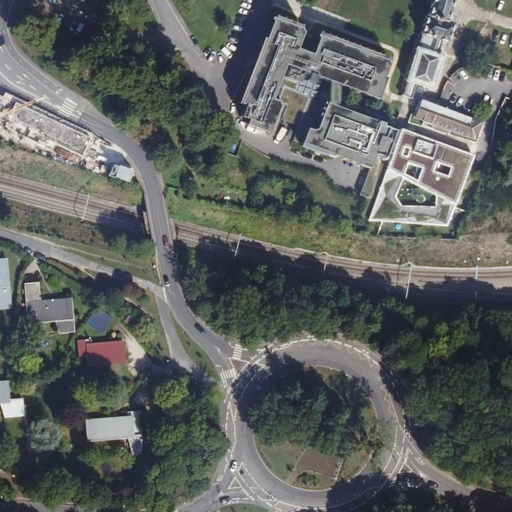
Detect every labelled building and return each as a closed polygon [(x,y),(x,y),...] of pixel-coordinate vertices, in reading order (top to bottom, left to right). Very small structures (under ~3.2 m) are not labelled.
[(410,100),(415,84),(432,90),(443,55),(438,53),(442,42),(446,44),(452,24),(446,22),(452,4),(452,0),(432,0),(428,16),(426,16),(406,81),(407,81),(402,97),(410,100)] [(294,140),(370,169),(374,159),(384,163),(395,131),(382,126),(383,124),(314,99),(322,79),(378,100),(383,87),(380,85),(383,77),(384,78),(389,65),(387,63),(387,62),(319,36),(312,55),(296,49),(303,33),(301,31),(301,29),(273,19),(266,39),(268,39),(262,68),(254,67),(241,102),(246,103),(241,117),(249,120),(248,123),(265,130),(270,116),(299,126),(294,140)] [(442,42),(438,53),(443,55),(446,44),(442,42)] [(414,117),(475,140),(481,124),(420,102),(414,117)] [(474,155),(400,128),(368,218),(445,224),(474,155)] [(0,285),(9,285),(7,265),(6,259),(0,259),(0,285)] [(27,323),(54,321),(58,334),(70,333),(70,299),(39,301),(38,282),(23,284),(27,323)] [(112,318),(97,308),(86,324),(101,334),(112,318)] [(124,313),(120,317),(127,324),(132,319),(124,313)] [(86,355),(87,364),(125,361),(124,341),(91,344),(90,339),(77,340),(78,355),(86,355)] [(22,399),(9,400),(7,381),(0,381),(0,407),(3,417),(24,415),(22,399)] [(85,421),(87,440),(127,437),(132,456),(141,456),(141,433),(140,412),(126,413),(127,415),(128,415),(128,418),(85,421)]
